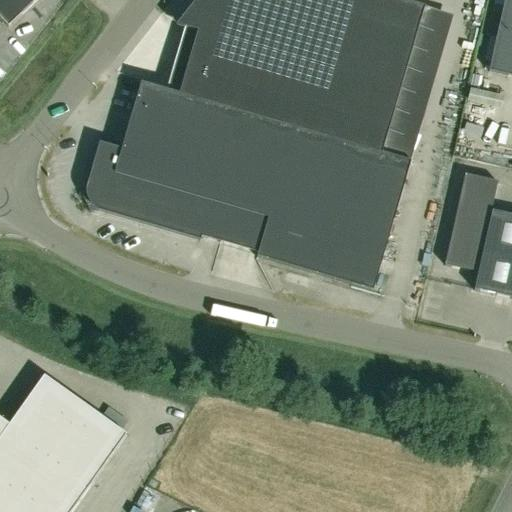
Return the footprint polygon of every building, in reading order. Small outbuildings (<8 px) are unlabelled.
[(22,16),(22,15),(37,0),(0,0),(0,20),(8,29),(22,16)] [(382,154),(425,9),(425,8),(397,0),(196,0),(176,27),(184,29),(236,44),(230,65),(249,71),(236,112),(166,92),(141,84),(127,129),(121,151),(99,145),(86,190),(86,194),(87,199),(91,206),(94,210),(98,212),(200,242),(201,240),(220,246),(231,208),(267,219),(257,257),(274,262),(373,291),(410,163),(382,154)] [(511,0),(504,0),(488,73),(511,78),(511,0)] [(474,290),(511,298),(511,216),(492,212),(474,290)] [(0,511),(72,511),(126,436),(43,377),(9,426),(0,419),(0,511)]
